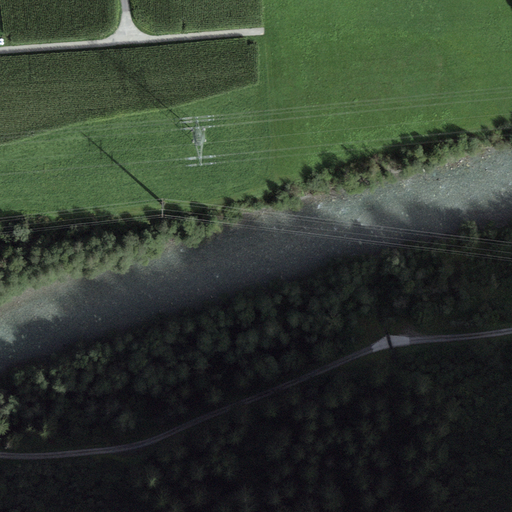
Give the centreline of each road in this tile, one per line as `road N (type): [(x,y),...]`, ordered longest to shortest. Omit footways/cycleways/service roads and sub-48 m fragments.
road 1 (track): [(0,454),(50,456),(150,441),(373,349),(511,328)]
road 2 (unclassified): [(261,28),(130,37)]
road 3 (unclassified): [(130,37),(0,46)]
